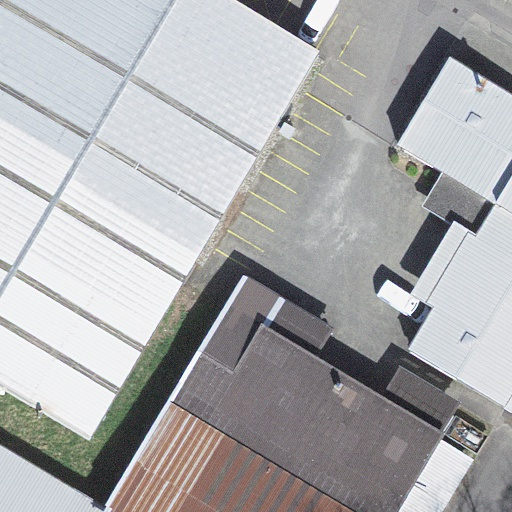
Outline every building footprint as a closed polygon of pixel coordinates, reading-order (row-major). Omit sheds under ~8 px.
[(317,56),(222,0),(2,0),(0,4),(0,387),(89,440),(317,56)] [(410,353),(503,408),(511,392),(511,99),(449,62),(398,148),(443,174),(432,192),(451,203),(441,220),(476,241),(410,353)] [(171,402),(355,511),(388,511),(431,440),(223,314),(171,402)] [(355,511),(171,402),(107,508),(113,511),(355,511)] [(0,448),(0,511),(104,511),(106,509),(0,448)]
